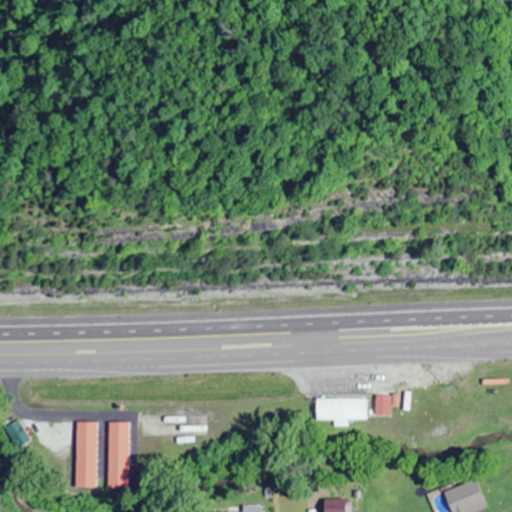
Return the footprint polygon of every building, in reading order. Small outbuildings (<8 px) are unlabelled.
[(316,401),(317,421),(364,420),(363,400),(316,401)] [(4,428),(15,449),(27,442),(16,422),(4,428)] [(75,426),(76,485),(96,485),(94,425),(75,426)] [(108,426),(109,486),(128,485),(127,425),(108,426)] [(444,495),(451,511),(473,511),(482,508),(471,483),(444,495)] [(348,511),(349,499),(320,499),(320,511),(348,511)]
